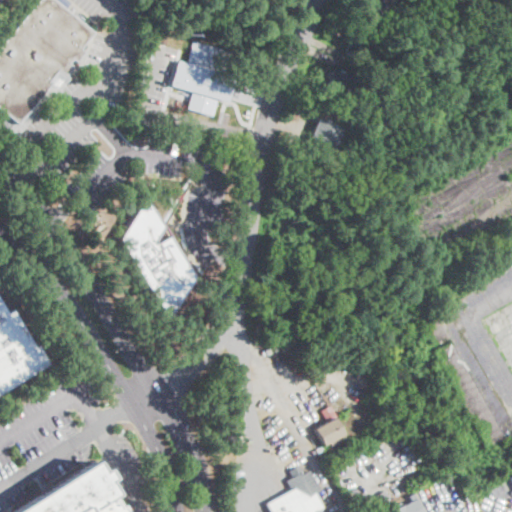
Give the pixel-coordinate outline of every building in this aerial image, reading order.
[(57,73),(15,124),(0,111),(0,43),(36,0),(50,0),(65,12),(67,14),(82,26),(84,28),(90,33),(57,73)] [(390,0),(378,22),(376,21),(363,14),(369,3),(370,0),(390,0)] [(373,32),(361,59),(358,58),(344,52),(349,42),(350,39),(357,24),(371,31),(373,32)] [(216,98),(212,116),(186,108),(191,91),(169,84),(176,59),(186,62),(192,40),(229,50),(223,70),(232,73),(225,101),(216,98)] [(333,68),(347,75),(351,77),(347,84),(344,91),(339,101),(322,93),(329,79),(326,77),(326,76),(327,73),(328,72),(331,73),(333,68)] [(135,122),(127,120),(130,109),(138,111),(135,122)] [(341,134),(337,144),(336,146),(332,144),(330,147),(328,146),(309,138),(317,119),(337,128),(339,128),(337,132),(341,134)] [(192,277),(165,319),(118,240),(144,196),(159,222),(162,227),(163,229),(166,234),(174,246),(177,252),(180,256),(192,277)] [(0,298),(8,312),(12,309),(13,309),(36,347),(39,345),(50,364),(0,394),(0,298)] [(502,439),(450,343),(439,349),(446,363),(434,370),(479,452),(502,439)] [(342,434),(321,446),(313,433),(312,429),(326,422),(320,411),(326,407),(327,407),(330,405),(336,415),(336,416),(333,418),(342,434)] [(318,453),(318,454),(315,449),(320,446),(323,451),(318,453)] [(11,511),(91,462),(97,472),(101,470),(107,479),(102,481),(103,482),(108,491),(110,494),(111,493),(121,508),(124,506),(127,511),(11,511)] [(325,511),(270,511),(265,502),(291,487),(287,480),(293,475),(290,468),(297,464),(302,471),(309,468),(319,487),(313,490),(325,511)] [(390,511),(417,497),(418,498),(425,511),(390,511)]
